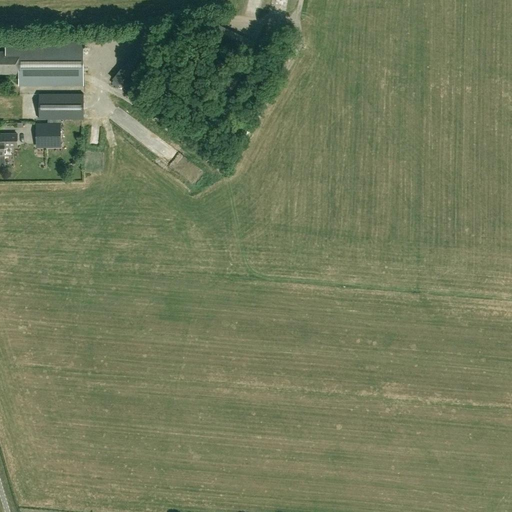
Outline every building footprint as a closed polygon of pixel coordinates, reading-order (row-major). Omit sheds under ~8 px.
[(153,32),(112,80),(127,93),(169,46),(153,32)] [(0,51),(0,74),(19,75),(19,84),(82,85),(84,42),(6,42),(6,52),(0,51)] [(40,119),(84,119),(84,95),(40,95),(40,119)] [(61,139),(61,123),(37,123),(37,139),(61,139)] [(88,133),(88,144),(97,144),(97,133),(88,133)] [(0,155),(4,156),(5,153),(5,147),(17,148),(18,135),(0,134),(0,155)]
